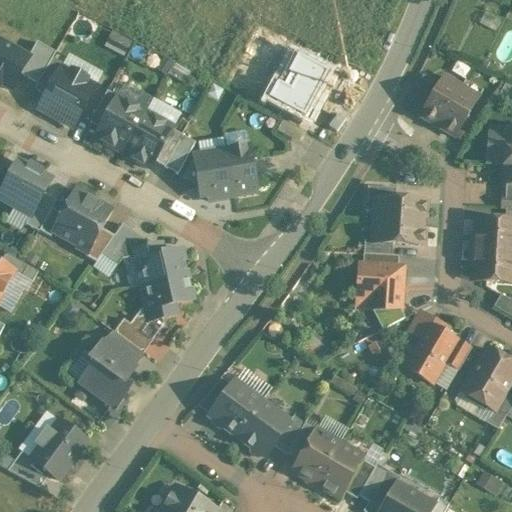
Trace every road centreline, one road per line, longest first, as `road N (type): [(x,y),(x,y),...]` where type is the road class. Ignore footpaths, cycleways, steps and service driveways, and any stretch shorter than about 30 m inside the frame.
road 1 (residential): [(264,270),(0,118)]
road 2 (residential): [(363,122),(454,175),(445,296),(511,335)]
road 3 (tertiary): [(264,270),(151,422)]
road 4 (tertiary): [(363,122),(264,270)]
road 5 (residential): [(151,422),(263,503)]
road 6 (tertiary): [(421,0),(363,122)]
